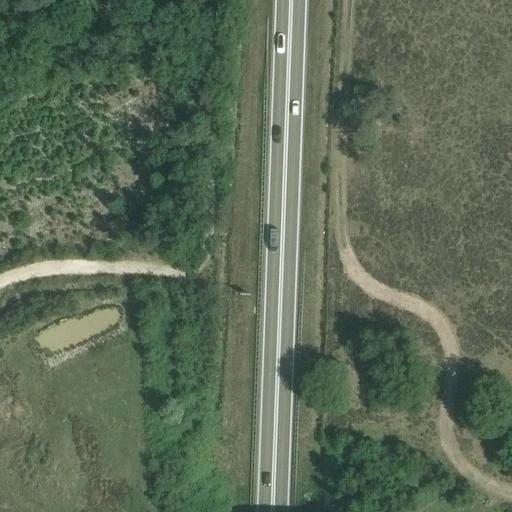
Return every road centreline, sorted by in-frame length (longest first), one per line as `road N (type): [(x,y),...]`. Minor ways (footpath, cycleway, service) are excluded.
road 1 (track): [(348,0),(341,244),(362,282),(440,324),(450,347),(449,454),(476,479),(511,494)]
road 2 (trunk): [(271,511),(291,0)]
road 3 (track): [(209,136),(201,258),(180,267),(34,271),(0,283)]
road 4 (track): [(215,0),(209,136)]
